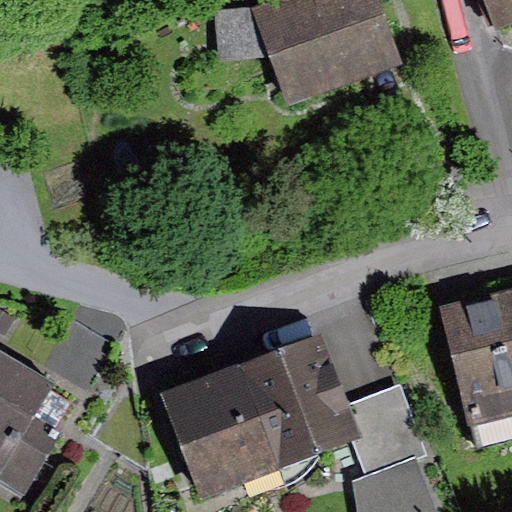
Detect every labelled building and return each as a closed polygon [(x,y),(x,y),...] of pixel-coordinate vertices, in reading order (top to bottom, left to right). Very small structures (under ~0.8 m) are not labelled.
[(298,0),(257,15),(291,114),(404,75),(377,0),(298,0)] [(511,0),(474,0),(494,47),(511,39),(511,0)] [(511,301),(444,318),(472,434),(511,424),(511,301)] [(0,310),(0,334),(4,338),(15,321),(0,310)] [(246,376),(284,480),(359,453),(345,414),(322,349),(246,376)] [(56,391),(0,357),(0,485),(1,483),(28,499),(60,447),(54,447),(75,409),(54,397),(56,391)] [(246,376),(162,406),(200,511),(212,511),(284,480),(246,376)] [(402,392),(345,414),(359,453),(370,483),(418,464),(429,460),(402,392)] [(436,511),(418,464),(370,483),(354,488),(357,511),(436,511)]
